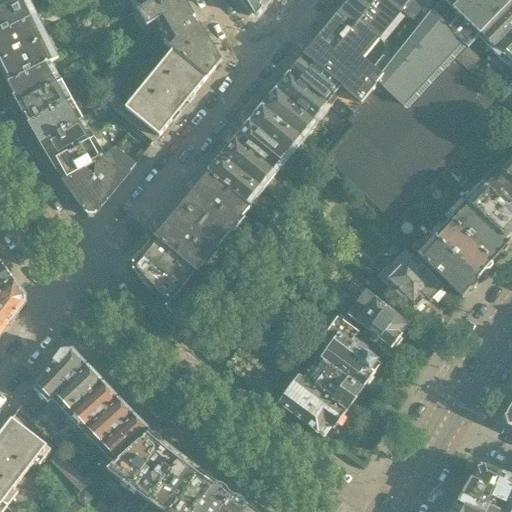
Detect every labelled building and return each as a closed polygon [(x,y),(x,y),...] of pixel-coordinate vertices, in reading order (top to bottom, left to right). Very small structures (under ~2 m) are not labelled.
[(19,0),(0,9),(0,34),(29,20),(19,0)] [(0,0),(0,9),(19,0),(0,0)] [(126,0),(133,11),(151,0),(126,0)] [(146,27),(162,17),(175,40),(169,47),(164,43),(163,44),(164,45),(164,46),(172,52),(206,80),(221,61),(184,0),(154,0),(137,11),(146,27)] [(271,0),(239,0),(249,17),(257,17),(271,0)] [(357,76),(422,0),(348,0),(315,41),(357,76)] [(456,62),(480,37),(485,32),(511,3),(511,0),(422,0),(357,76),(344,92),(360,105),(316,160),(340,182),(456,62)] [(511,32),(511,3),(485,32),(492,40),(486,47),(492,53),(511,32)] [(29,20),(0,34),(0,61),(40,42),(29,20)] [(511,32),(492,53),(499,59),(505,53),(511,59),(511,32)] [(98,47),(112,40),(108,33),(95,39),(98,47)] [(357,76),(315,41),(302,57),(344,92),(357,76)] [(40,42),(0,61),(0,69),(8,84),(49,64),(51,63),(40,42)] [(206,80),(172,52),(125,109),(113,87),(117,81),(111,69),(95,84),(98,90),(102,88),(112,110),(154,144),(206,80)] [(344,92),(302,57),(288,74),(330,108),(344,92)] [(470,146),(487,127),(508,145),(511,148),(511,109),(456,62),(340,182),(352,193),(388,227),(470,146)] [(49,64),(8,84),(18,104),(60,83),(49,64)] [(330,108),(288,74),(275,91),(317,125),(330,108)] [(60,83),(18,104),(29,124),(70,102),(60,83)] [(317,125),(275,91),(261,107),(303,141),(317,125)] [(70,102),(29,124),(40,143),(81,121),(70,102)] [(303,141),(261,107),(248,123),(290,158),(303,141)] [(81,121),(40,143),(51,162),(93,140),(81,121)] [(290,158),(248,123),(234,140),(276,175),(290,158)] [(93,140),(51,162),(63,181),(83,170),(84,171),(96,164),(104,158),(105,158),(93,140)] [(276,175),(234,140),(221,157),(262,191),(276,175)] [(105,155),(114,149),(110,144),(102,149),(105,155)] [(115,150),(105,158),(104,158),(96,164),(94,179),(112,194),(136,166),(115,150)] [(262,191),(221,157),(207,173),(245,204),(249,207),(262,191)] [(511,159),(511,161),(507,157),(504,157),(495,166),(500,171),(501,172),(511,182),(511,159)] [(94,179),(84,171),(83,170),(63,181),(87,216),(94,216),(112,194),(94,179)] [(310,196),(323,181),(310,170),(297,184),(310,196)] [(511,182),(501,172),(500,171),(485,189),(511,215),(511,182)] [(245,204),(207,173),(206,174),(207,175),(194,190),(198,193),(236,225),(250,208),(249,207),(245,204)] [(511,215),(485,189),(481,185),(473,193),(464,204),(467,206),(509,245),(510,243),(511,243),(511,215)] [(236,225),(198,193),(194,190),(181,207),(223,241),(236,225)] [(509,245),(467,206),(464,204),(448,221),(452,225),(493,262),(500,254),(504,254),(508,250),(508,246),(509,245)] [(167,224),(170,226),(209,258),(223,241),(181,207),(167,224)] [(493,262),(452,225),(448,221),(444,217),(427,234),(432,240),(436,243),(478,280),(483,274),(485,275),(495,264),(493,262)] [(209,258),(170,226),(167,224),(155,238),(154,237),(152,239),(195,274),(196,274),(209,258)] [(195,274),(152,239),(132,264),(133,272),(144,284),(152,291),(151,292),(166,308),(195,274)] [(478,280),(436,243),(432,240),(417,256),(462,299),(469,290),(473,290),(477,286),(476,282),(478,280)] [(444,289),(405,251),(378,279),(412,312),(426,299),(430,303),(444,289)] [(0,263),(0,291),(13,281),(0,263)] [(384,300),(387,295),(373,280),(369,278),(364,284),(384,300)] [(0,336),(24,305),(25,297),(13,281),(0,291),(0,336)] [(200,305),(199,304),(191,298),(179,313),(175,317),(194,339),(204,346),(206,343),(198,335),(201,332),(195,326),(195,311),(200,305)] [(374,299),(355,324),(391,350),(401,336),(409,324),(374,299)] [(377,361),(366,354),(350,343),(357,334),(337,319),(337,318),(324,308),(310,327),(324,337),(312,353),(323,362),(362,390),(374,374),(370,371),(377,361)] [(71,351),(63,351),(36,387),(52,401),(86,368),(71,351)] [(307,384),(302,380),(288,370),(277,384),(238,353),(227,366),(259,392),(322,438),(330,428),(333,430),(345,413),(307,384)] [(362,390),(323,362),(318,368),(307,384),(345,413),(346,412),(362,390)] [(314,365),(302,380),(307,384),(318,368),(314,365)] [(86,368),(52,401),(51,403),(67,419),(102,384),(86,368)] [(102,384),(67,419),(82,435),(117,401),(102,384)] [(133,417),(117,401),(82,435),(98,451),(133,417)] [(255,436),(221,410),(219,413),(217,414),(212,411),(214,408),(216,406),(214,405),(213,404),(211,403),(209,402),(208,402),(205,403),(203,404),(201,405),(200,406),(198,409),(197,410),(196,413),(195,416),(196,418),(196,419),(197,422),(199,426),(270,477),(272,474),(274,473),(278,476),(275,481),(279,482),(282,482),(287,481),(290,478),(292,475),(294,472),(294,470),(294,469),(294,467),(294,466),(294,465),(291,462),(255,436)] [(149,433),(133,417),(98,451),(113,466),(149,433)] [(0,502),(2,504),(46,447),(11,420),(0,434),(0,502)] [(155,435),(151,434),(149,433),(113,466),(105,473),(126,489),(164,445),(162,443),(160,439),(155,435)] [(180,458),(164,445),(126,489),(146,504),(180,458)] [(91,482),(86,477),(83,480),(57,453),(49,461),(80,493),(91,482)] [(157,511),(169,511),(199,473),(180,458),(146,504),(157,511)] [(476,468),(462,494),(488,507),(491,500),(495,491),(492,490),(500,473),(484,466),(476,468)] [(194,511),(215,484),(213,483),(211,478),(206,474),(200,473),(199,473),(169,511),(194,511)] [(507,507),(511,495),(511,478),(500,473),(492,490),(495,491),(491,500),(502,505),(507,507)] [(332,500),(334,497),(314,483),(303,498),(323,511),(324,510),(327,511),(333,511),(339,505),(332,500)] [(215,484),(194,511),(218,511),(231,495),(229,494),(226,489),(221,486),(216,485),(215,484)] [(497,511),(488,507),(462,494),(450,511),(497,511)] [(233,497),(231,495),(218,511),(244,511),(248,508),(245,506),(242,501),(238,498),(233,497)] [(511,511),(511,495),(507,507),(502,505),(499,511),(511,511)] [(86,511),(88,510),(75,502),(68,511),(86,511)]
